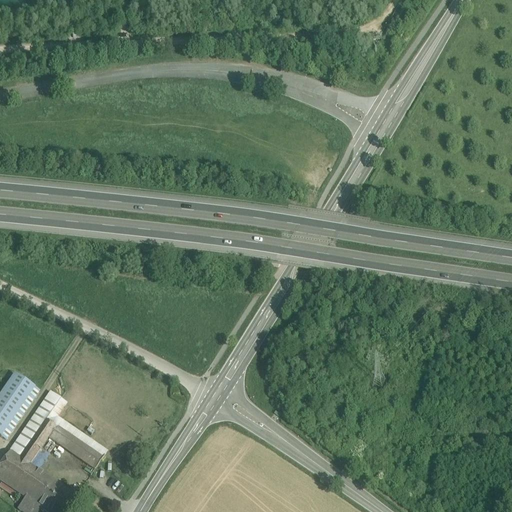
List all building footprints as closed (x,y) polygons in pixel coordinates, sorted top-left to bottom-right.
[(345,217),(312,213),(303,229),(287,253),(278,268),(310,272),(320,257),(336,233),(345,217)] [(15,375),(0,396),(0,437),(6,441),(34,400),(29,397),(35,389),(15,375)] [(40,392),(35,389),(29,397),(34,400),(40,392)] [(50,394),(0,467),(0,482),(25,500),(18,510),(21,511),(33,511),(54,483),(29,466),(19,459),(45,422),(60,400),(50,394)] [(106,453),(56,419),(66,404),(60,400),(45,422),(55,429),(83,448),(88,451),(102,461),(105,457),(104,457),(106,453)] [(45,422),(19,459),(29,466),(48,439),(55,429),(45,422)] [(83,448),(55,429),(48,439),(76,458),(83,448)] [(83,448),(76,458),(81,461),(88,451),(83,448)] [(102,461),(88,451),(81,461),(95,471),(102,461)] [(66,511),(76,498),(54,483),(33,511),(39,511),(41,510),(42,511),(66,511)]
